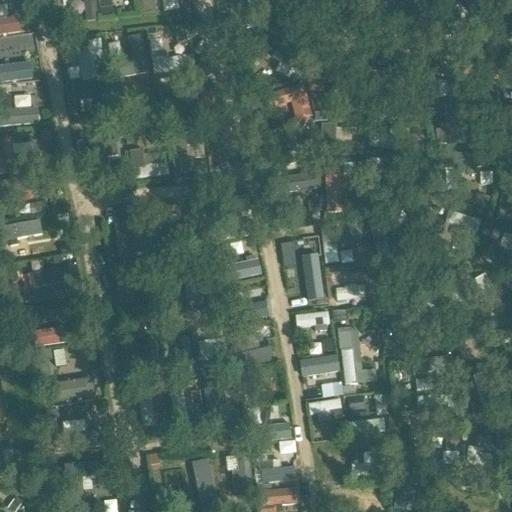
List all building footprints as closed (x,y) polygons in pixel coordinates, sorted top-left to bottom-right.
[(97,0),(101,19),(114,17),(111,0),(97,0)] [(139,0),(142,16),(156,15),(154,0),(139,0)] [(366,0),(360,12),(395,33),(403,20),(396,15),(369,0),(366,0)] [(95,1),(83,3),(86,22),(97,21),(95,1)] [(458,6),(434,34),(445,43),(459,26),(468,15),(458,6)] [(511,20),(505,13),(483,33),(491,42),(498,34),(511,21),(511,20)] [(25,16),(0,19),(0,35),(28,31),(25,16)] [(322,52),(285,33),(271,58),(307,78),(322,52)] [(132,61),(115,64),(118,79),(148,74),(142,37),(128,39),(132,61)] [(100,41),(87,43),(88,49),(93,77),(106,75),(100,41)] [(167,60),(152,62),(154,76),(196,70),(194,56),(167,60)] [(29,64),(0,68),(0,84),(31,80),(29,64)] [(346,67),(332,68),(334,92),(334,94),(336,111),(349,110),(346,67)] [(109,82),(70,86),(71,103),(94,101),(96,117),(112,116),(109,82)] [(302,87),(264,97),(267,109),(292,102),(296,118),(291,125),(299,131),(311,117),(302,87)] [(364,90),(363,106),(402,110),(404,93),(387,92),(364,90)] [(462,98),(443,100),(445,125),(447,146),(466,145),(462,98)] [(173,103),(159,105),(161,120),(201,115),(199,99),(173,103)] [(511,109),(498,111),(470,114),(469,114),(472,141),(511,136),(511,109)] [(12,113),(0,113),(0,128),(38,126),(37,111),(12,113)] [(370,135),(368,147),(410,154),(412,142),(387,138),(376,137),(370,135)] [(185,136),(170,138),(174,173),(189,171),(188,159),(187,146),(185,136)] [(39,155),(13,158),(11,140),(0,141),(0,176),(41,172),(39,155)] [(322,141),(322,157),(355,157),(355,141),(336,141),(322,141)] [(101,142),(85,144),(91,184),(107,182),(104,158),(101,143),(101,142)] [(297,146),(262,153),(264,165),(286,161),(297,158),(299,158),(297,146)] [(482,155),(440,157),(440,171),(483,169),(482,155)] [(371,160),(367,190),(379,192),(382,162),(371,160)] [(145,168),(131,169),(132,181),(169,177),(167,165),(165,166),(145,168)] [(340,169),(325,169),(327,214),(341,213),(340,169)] [(314,174),(271,181),(273,196),(297,193),(309,191),(317,190),(314,174)] [(33,176),(0,184),(0,200),(0,201),(37,192),(33,176)] [(247,197),(234,200),(241,239),(254,236),(247,197)] [(202,205),(188,207),(190,225),(193,250),(194,253),(209,250),(202,205)] [(131,212),(114,214),(119,261),(136,259),(136,251),(135,242),(131,212)] [(449,212),(445,225),(477,234),(481,222),(449,212)] [(511,219),(498,216),(496,227),(511,230),(511,219)] [(379,221),(368,224),(379,263),(390,260),(388,253),(385,242),(382,232),(379,221)] [(38,223),(0,229),(0,243),(8,242),(17,240),(41,236),(38,223)] [(334,227),(321,228),(325,265),(338,263),(335,240),(334,229),(334,227)] [(511,236),(505,234),(501,246),(511,249),(511,236)] [(314,253),(313,241),(299,242),(300,255),(314,253)] [(281,245),(283,255),(295,254),(294,243),(281,245)] [(318,256),(302,258),(308,302),(324,300),(318,256)] [(135,262),(136,269),(145,268),(145,261),(135,262)] [(259,262),(216,272),(219,285),(262,276),(259,262)] [(128,263),(113,265),(118,304),(133,302),(128,263)] [(194,263),(182,265),(187,300),(199,298),(196,277),(194,263)] [(163,264),(152,264),(154,299),(165,298),(164,277),(163,264)] [(76,267),(30,276),(35,305),(82,296),(76,267)] [(485,275),(475,281),(491,312),(501,307),(485,275)] [(440,277),(431,285),(460,318),(469,310),(454,293),(441,278),(440,277)] [(6,312),(18,311),(15,287),(3,288),(6,312)] [(371,288),(330,295),(332,309),(374,302),(371,288)] [(253,309),(234,312),(236,324),(267,319),(265,307),(253,309)] [(328,314),(295,317),(296,329),(314,327),(326,326),(329,325),(328,314)] [(80,327),(33,333),(35,349),(82,343),(80,327)] [(188,339),(173,341),(180,381),(195,378),(188,339)] [(223,340),(209,342),(213,361),(215,375),(229,372),(223,340)] [(157,343),(141,345),(145,383),(161,381),(157,343)] [(250,354),(234,358),(237,370),(271,362),(268,350),(259,352),(250,354)] [(353,350),(341,352),(344,387),(357,386),(353,350)] [(337,357),(299,363),(302,379),(340,374),(337,357)] [(447,357),(411,364),(413,376),(435,372),(449,369),(447,357)] [(85,359),(51,359),(51,376),(85,377),(85,359)] [(485,374),(472,378),(479,402),(484,417),(484,418),(498,414),(485,374)] [(92,380),(46,387),(49,405),(94,398),(92,380)] [(217,384),(203,385),(208,429),(222,427),(221,422),(219,407),(217,384)] [(183,389),(169,392),(176,428),(190,425),(183,389)] [(149,392),(137,394),(142,429),(155,427),(152,407),(150,398),(149,392)] [(452,397),(417,399),(417,411),(439,410),(453,410),(452,397)] [(339,401),(308,406),(310,417),(318,416),(330,414),(341,412),(339,401)] [(480,426),(473,404),(463,407),(470,429),(480,426)] [(384,420),(349,424),(350,436),(385,433),(384,420)] [(290,426),(249,430),(250,446),(291,442),(290,426)] [(495,447),(510,449),(511,430),(511,429),(497,428),(495,447)] [(430,429),(429,441),(446,442),(460,442),(460,431),(430,429)] [(99,433),(54,436),(55,451),(100,448),(99,433)] [(468,448),(463,488),(478,490),(479,483),(482,454),(483,450),(468,448)] [(250,454),(237,456),(237,458),(238,474),(240,494),(253,492),(250,454)] [(207,462),(192,465),(201,511),(205,511),(217,510),(207,462)] [(81,480),(89,479),(102,478),(101,464),(80,466),(63,467),(66,509),(83,508),(82,492),(81,480)] [(339,509),(334,464),(317,466),(323,511),(339,509)] [(390,465),(352,466),(352,478),(390,477),(390,465)] [(273,471),(261,472),(262,485),(295,482),(294,469),(273,471)] [(399,470),(394,511),(396,511),(411,511),(414,486),(415,477),(416,472),(399,470)] [(272,493),(256,495),(257,509),(282,507),(298,506),(296,491),(272,493)]
